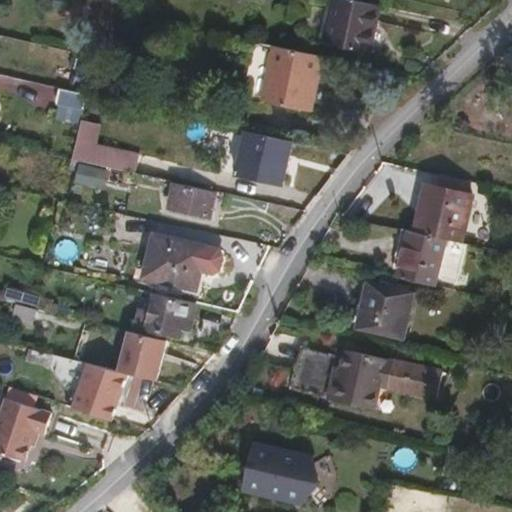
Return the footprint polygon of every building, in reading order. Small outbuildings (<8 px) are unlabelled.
[(366,62),(377,15),(331,4),(320,51),(366,62)] [(246,106),(304,119),(310,95),(308,95),(315,63),(251,49),(243,85),(248,94),(246,106)] [(83,105),(86,92),(59,86),(56,99),(83,105)] [(81,117),(74,159),(138,170),(141,150),(99,143),(103,121),(81,117)] [(283,183),(293,140),(247,129),(241,156),(260,161),(256,176),(283,183)] [(241,156),(237,172),(256,176),(260,161),(241,156)] [(97,182),(98,163),(79,162),(78,181),(97,182)] [(211,215),(217,190),(178,182),(172,206),(211,215)] [(422,214),(420,214),(415,232),(447,239),(461,243),(474,194),(431,183),(422,214)] [(388,274),(434,286),(447,239),(415,232),(400,228),(388,274)] [(219,246),(155,231),(145,274),(197,286),(202,266),(214,268),(219,265),(223,252),(219,246)] [(501,276),(506,260),(495,257),(491,273),(501,276)] [(375,284),(366,282),(356,327),(363,329),(375,284)] [(411,293),(375,284),(363,329),(401,337),(411,293)] [(190,327),(198,301),(157,291),(147,326),(180,335),(182,326),(190,327)] [(30,319),(33,305),(14,300),(10,314),(30,319)] [(126,331),(116,370),(155,380),(165,341),(126,331)] [(331,397),(341,356),(301,347),(291,389),(331,397)] [(435,401),(442,371),(344,349),(333,400),(373,409),(378,388),(435,401)] [(114,419),(125,382),(93,372),(81,408),(114,419)] [(45,432),(52,411),(6,396),(0,415),(0,451),(27,460),(37,430),(45,432)] [(296,502),(305,465),(256,454),(255,457),(247,492),(296,502)]
